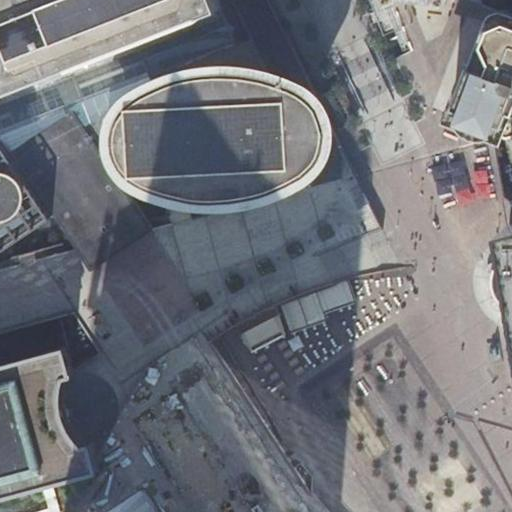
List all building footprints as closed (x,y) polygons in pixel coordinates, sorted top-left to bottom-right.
[(0,0),(0,141),(4,140),(21,128),(30,141),(90,101),(104,121),(135,100),(136,98),(137,98),(141,93),(145,89),(149,85),(152,83),(154,81),(159,78),(165,74),(170,71),(172,70),(174,69),(181,65),(189,62),(247,33),(232,0),(0,0)] [(511,16),(505,14),(500,28),(491,25),(480,55),(475,68),(470,67),(452,117),(468,123),(470,116),(487,123),(485,129),(494,132),(495,136),(511,132),(511,16)] [(500,28),(505,14),(504,14),(503,14),(502,14),(501,14),(500,14),(499,14),(498,14),(497,15),(496,16),(495,16),(495,17),(494,17),(494,18),(493,19),(493,20),(492,21),(491,25),(500,28)] [(341,157),(346,149),(349,140),(352,131),(352,122),(349,109),(339,89),(334,84),(313,70),(299,64),(290,60),(265,54),(239,53),(213,56),(189,62),(181,65),(174,69),(172,70),(170,71),(165,74),(159,78),(154,81),(152,83),(149,85),(145,89),(141,93),(137,98),(136,98),(135,100),(130,108),(127,117),(126,127),(126,136),(128,146),(132,154),(136,161),(149,174),(165,184),(182,191),(197,195),(225,199),(252,199),(280,193),(290,189),(305,183),(329,168),(334,164),(341,157)] [(475,53),(470,67),(475,68),(480,55),(475,53)] [(21,128),(4,140),(0,142),(0,255),(63,213),(82,241),(98,263),(162,222),(104,121),(90,101),(30,141),(21,128)] [(511,235),(511,237),(511,249),(505,254),(500,258),(497,260),(492,260),(488,264),(488,270),(489,272),(492,275),(492,283),(495,292),(493,297),(493,299),(497,304),(501,305),(505,303),(509,306),(511,306),(511,220),(508,221),(511,235)] [(69,374),(76,372),(74,364),(69,345),(67,345),(0,363),(0,495),(42,485),(57,480),(102,468),(95,441),(88,443),(84,439),(77,430),(71,419),(69,415),(68,411),(67,408),(67,405),(66,392),(68,376),(69,374)] [(163,511),(147,486),(108,511),(163,511)]
